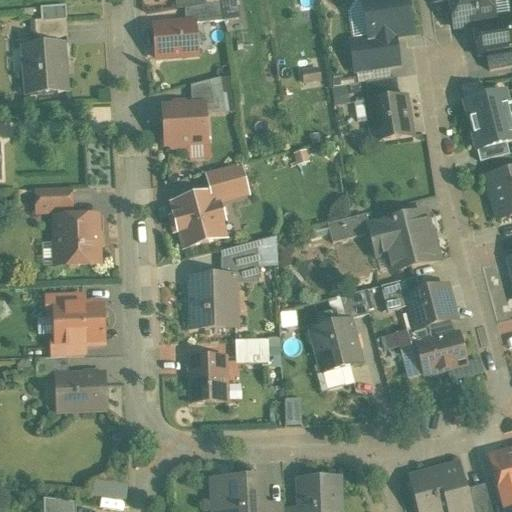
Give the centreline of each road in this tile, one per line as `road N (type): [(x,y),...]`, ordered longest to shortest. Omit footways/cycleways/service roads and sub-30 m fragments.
road 1 (residential): [(125,0),(152,448)]
road 2 (residential): [(511,411),(442,171),(440,62)]
road 3 (residential): [(152,448),(373,447)]
road 4 (residential): [(373,447),(511,411)]
road 5 (unknown): [(132,124),(0,136)]
